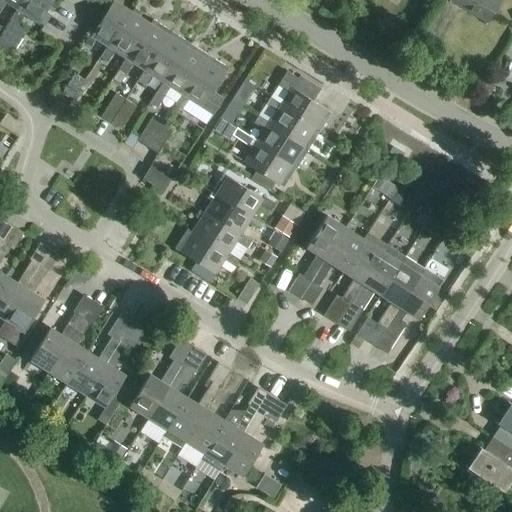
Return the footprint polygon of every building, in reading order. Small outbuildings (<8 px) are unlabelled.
[(18,11),(25,0),(0,0),(0,9),(5,2),(16,9),(18,11)] [(4,29),(0,34),(0,49),(10,56),(26,30),(17,24),(23,14),(38,23),(52,0),(25,0),(18,11),(16,9),(4,29)] [(95,40),(106,47),(109,48),(133,11),(119,2),(120,0),(112,0),(90,36),(87,35),(80,46),(88,50),(95,40)] [(486,26),(502,0),(450,0),(449,3),(486,26)] [(109,48),(106,47),(99,58),(107,63),(114,52),(125,59),(127,60),(151,22),(139,15),(140,12),(135,8),(133,11),(109,48)] [(145,72),(171,32),(153,20),(151,22),(127,60),(125,59),(112,80),(119,85),(132,64),(144,71),(145,72)] [(165,84),(190,44),(171,32),(145,72),(144,71),(137,81),(145,86),(152,76),(163,83),(165,84)] [(183,96),(208,56),(190,44),(165,84),(163,83),(150,102),(157,107),(170,88),(181,95),(183,96)] [(183,96),(181,95),(174,105),(182,110),(189,100),(212,115),(222,99),(212,92),(228,68),(208,56),(183,96)] [(278,107),(318,133),(330,114),(312,102),(319,90),(298,76),(297,79),(286,72),(277,84),(288,91),(279,105),(278,107)] [(72,101),(84,83),(74,77),(62,94),(72,101)] [(247,104),(255,91),(242,83),(234,95),(247,104)] [(111,124),(126,102),(116,96),(102,118),(111,124)] [(266,125),(306,152),(318,133),(278,107),(279,105),(268,98),(264,106),(274,112),(267,124),(266,125)] [(126,102),(111,124),(121,130),(135,108),(126,102)] [(223,112),(234,119),(240,110),(229,103),(223,112)] [(303,157),(306,152),(266,125),(267,124),(257,117),(252,124),(262,131),(255,142),(254,144),(291,168),(299,155),(303,157)] [(148,148),(163,125),(153,118),(138,142),(148,148)] [(255,142),(247,137),(223,121),(219,128),(231,135),(229,137),(250,151),(242,163),(282,189),(295,170),(291,168),(254,144),(255,142)] [(163,125),(148,148),(158,155),(173,131),(163,125)] [(163,193),(171,181),(150,168),(143,180),(163,193)] [(275,185),(256,173),(251,181),(269,193),(275,185)] [(251,219),(253,216),(260,205),(270,212),(275,204),(264,197),(262,200),(221,174),(209,193),(213,196),(251,219)] [(397,188),(389,201),(395,205),(403,192),(397,188)] [(213,196),(201,215),(239,238),(241,235),(248,224),(258,230),(263,223),(253,216),(251,219),(213,196)] [(229,254),(236,242),(246,249),(251,241),(241,235),(239,238),(201,215),(189,234),(227,257),(229,254)] [(281,217),(273,229),(288,238),(296,226),(281,217)] [(309,282),(343,229),(325,217),(304,248),(316,255),(302,277),(299,275),(288,292),(298,298),(309,282)] [(0,244),(1,243),(11,228),(0,220),(0,244)] [(362,240),(343,229),(309,282),(317,287),(331,265),(342,272),(362,241),(362,240)] [(239,260),(229,254),(227,257),(189,234),(185,231),(173,250),(195,264),(190,272),(208,284),(214,275),(214,276),(223,261),(234,268),(239,260)] [(268,244),(280,251),(288,240),(275,232),(268,244)] [(324,316),(335,323),(352,298),(385,245),(367,234),(366,233),(362,240),(362,241),(342,272),(354,279),(340,301),(335,298),(324,316)] [(0,285),(5,277),(0,273),(0,262),(9,249),(1,243),(0,244),(0,285)] [(396,270),(404,257),(385,245),(352,298),(335,323),(348,332),(374,292),(379,296),(396,270)] [(264,250),(258,260),(269,268),(276,257),(264,250)] [(367,318),(356,335),(363,340),(373,346),(384,329),(423,269),(404,257),(396,270),(379,296),(391,303),(377,325),(375,324),(367,318)] [(18,285),(5,277),(0,285),(0,318),(5,322),(39,268),(32,263),(18,285)] [(39,268),(5,322),(23,334),(44,302),(32,295),(46,273),(39,268)] [(384,329),(373,346),(386,354),(403,327),(400,322),(406,312),(417,320),(442,281),(423,269),(384,329)] [(246,306),(259,285),(250,279),(237,301),(246,306)] [(441,294),(436,291),(426,306),(432,309),(441,294)] [(112,313),(118,303),(110,298),(104,308),(112,313)] [(47,374),(82,320),(75,315),(61,337),(49,330),(29,362),(47,374)] [(99,361),(86,353),(66,386),(85,397),(119,343),(133,321),(124,315),(110,337),(113,339),(99,361)] [(66,386),(86,353),(75,346),(89,324),(82,320),(47,374),(66,386)] [(37,337),(43,340),(49,330),(44,326),(37,337)] [(357,350),(363,340),(356,335),(349,345),(357,350)] [(147,419),(192,348),(180,340),(169,358),(174,360),(160,382),(148,375),(140,388),(131,402),(128,407),(147,419)] [(127,348),(119,343),(85,397),(104,409),(105,407),(120,384),(124,377),(113,370),(127,348)] [(147,419),(166,430),(166,431),(187,399),(176,392),(181,383),(186,386),(205,356),(192,348),(147,419)] [(181,450),(186,443),(185,442),(219,388),(229,372),(217,365),(208,381),(211,383),(197,405),(187,399),(166,431),(166,430),(162,437),(181,450)] [(186,443),(203,453),(223,421),(213,414),(226,392),(231,395),(241,380),(229,372),(219,388),(185,442),(186,443)] [(120,384),(105,407),(113,411),(127,389),(120,384)] [(132,384),(124,398),(131,402),(140,388),(132,384)] [(219,472),(223,466),(223,465),(257,411),(267,395),(256,389),(247,405),(249,406),(246,412),(230,412),(224,421),(223,421),(203,453),(204,454),(200,461),(218,472),(219,472)] [(511,407),(500,426),(511,434),(511,440),(507,449),(511,452),(511,407)] [(223,466),(242,477),(262,444),(251,438),(264,415),(257,411),(223,465),(223,466)] [(116,468),(127,450),(120,447),(113,458),(107,454),(103,460),(116,468)] [(482,452),(470,471),(503,493),(511,479),(511,452),(507,449),(497,463),(482,452)] [(137,478),(136,479),(156,491),(156,490),(162,481),(142,469),(137,478)]
